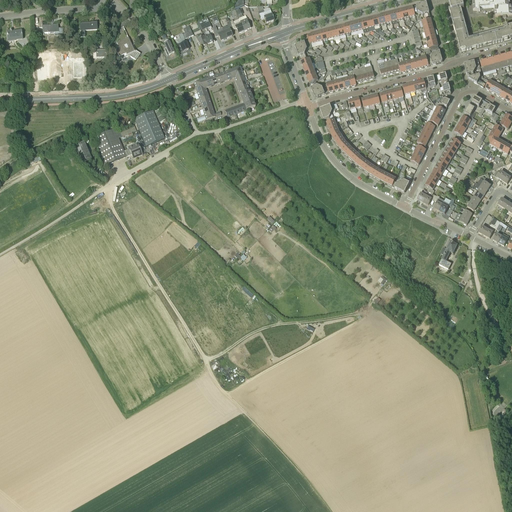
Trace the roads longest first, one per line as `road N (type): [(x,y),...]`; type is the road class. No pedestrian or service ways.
road 1 (track): [(102,188),(213,378),(259,430)]
road 2 (tertiary): [(0,101),(109,96),(167,80)]
road 3 (track): [(204,360),(262,328),(355,313)]
road 4 (residential): [(308,107),(453,64)]
road 5 (residential): [(406,206),(342,168),(308,107)]
road 6 (tertiary): [(167,80),(285,32)]
road 7 (residential): [(406,206),(462,94)]
